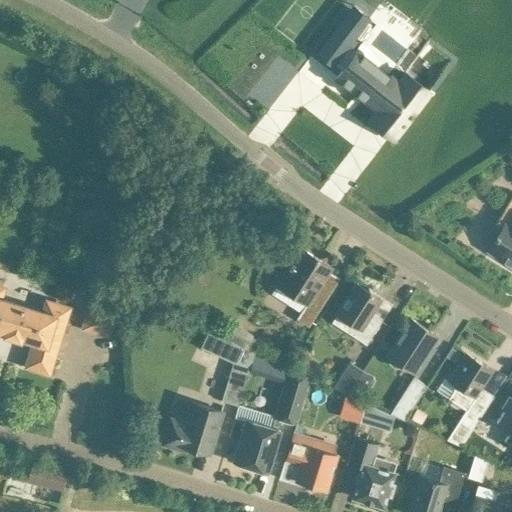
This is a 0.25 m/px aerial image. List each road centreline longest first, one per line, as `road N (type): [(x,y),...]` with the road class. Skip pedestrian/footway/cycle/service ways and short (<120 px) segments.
road 1 (unclassified): [(511,332),(347,223),(151,61),(34,0)]
road 2 (residential): [(0,433),(280,511)]
